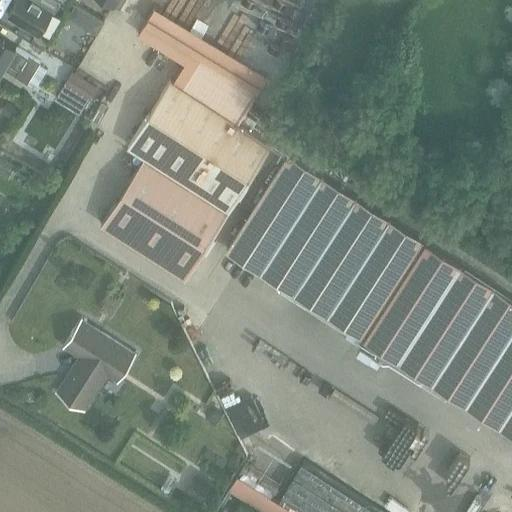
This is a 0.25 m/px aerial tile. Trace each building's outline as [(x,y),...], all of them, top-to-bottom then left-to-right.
[(16,0),(8,15),(38,33),(52,10),(54,11),(61,1),(59,0),(16,0)] [(145,155),(101,223),(185,277),(218,226),(229,209),(271,142),(251,129),(257,121),(245,113),(268,75),(154,6),(144,23),(138,32),(185,62),(175,78),(171,77),(170,78),(128,144),(145,155)] [(90,13),(82,27),(97,35),(104,22),(90,13)] [(0,36),(0,71),(2,68),(15,76),(28,84),(41,63),(28,55),(0,36)] [(89,99),(96,87),(72,72),(64,84),(89,99)] [(6,100),(0,110),(12,117),(18,107),(6,100)] [(234,237),(227,248),(245,259),(363,335),(511,430),(511,296),(424,240),(288,153),(234,237)] [(83,317),(81,317),(62,346),(64,347),(65,345),(82,356),(58,392),(56,390),(55,391),(82,410),(83,409),(81,407),(106,371),(117,379),(116,381),(117,381),(137,352),(136,352),(134,354),(81,320),(83,317)] [(213,482),(196,471),(184,489),(202,500),(213,482)]
